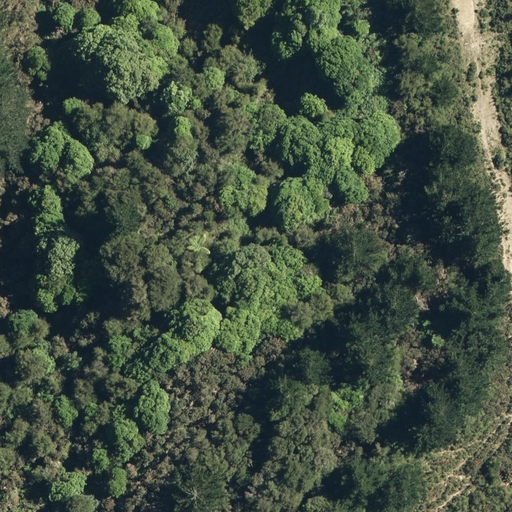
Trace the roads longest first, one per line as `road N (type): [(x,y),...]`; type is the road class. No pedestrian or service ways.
road 1 (track): [(511,170),(480,0)]
road 2 (track): [(421,511),(511,426)]
